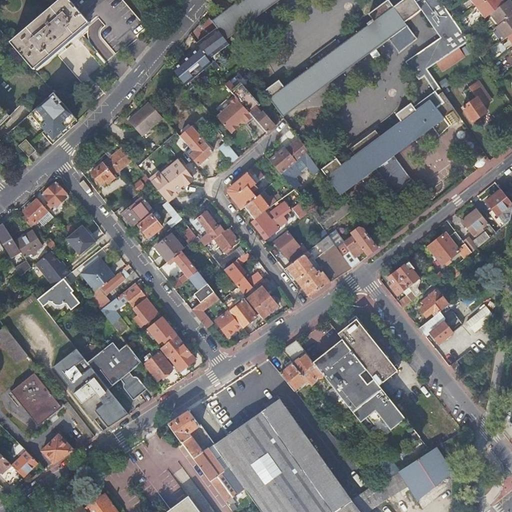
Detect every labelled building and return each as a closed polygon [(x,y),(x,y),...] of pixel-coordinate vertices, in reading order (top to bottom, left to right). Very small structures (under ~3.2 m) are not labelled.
[(59,0),(11,43),(15,48),(17,51),(33,70),(71,39),(88,25),(89,24),(67,0),(59,0)] [(71,0),(84,16),(89,12),(94,19),(105,10),(97,0),(71,0)] [(91,44),(104,62),(113,56),(113,52),(123,44),(123,45),(136,36),(130,28),(126,28),(121,22),(120,0),(112,0),(114,18),(101,19),(105,25),(100,28),(100,35),(90,36),(91,44)] [(239,0),(237,2),(210,21),(216,29),(220,34),(225,41),(252,22),(282,0),(239,0)] [(369,28),(368,29),(347,44),(341,48),(334,38),(320,48),(308,56),(314,64),(293,78),(282,86),(277,79),(261,89),(282,117),(308,98),(339,76),(359,61),(380,46),(388,41),(399,55),(410,47),(417,42),(405,24),(417,15),(407,0),(394,9),(389,1),(382,6),(369,16),(373,21),(367,25),(369,28)] [(407,0),(417,15),(421,12),(440,39),(437,42),(447,56),(457,49),(468,42),(438,0),(407,0)] [(511,3),(509,0),(508,0),(504,4),(501,0),(470,0),(485,19),(490,16),(498,26),(495,29),(504,40),(507,38),(511,44),(511,3)] [(201,51),(207,58),(207,59),(227,44),(225,41),(220,34),(216,29),(206,36),(195,44),(198,47),(201,51)] [(88,38),(84,32),(77,37),(82,43),(88,38)] [(436,63),(447,56),(437,42),(416,56),(426,70),(436,63)] [(467,46),(461,50),(465,56),(472,52),(467,46)] [(207,59),(207,58),(201,51),(198,47),(186,58),(178,64),(172,69),(181,80),(182,81),(185,85),(210,63),(209,62),(207,59)] [(463,57),(457,49),(447,56),(436,63),(442,71),(463,57)] [(336,159),(321,170),(340,196),(366,177),(375,170),(394,195),(411,179),(394,156),(394,155),(432,128),(439,137),(450,127),(460,118),(426,70),(416,56),(405,63),(418,81),(424,77),(434,92),(413,108),(410,104),(397,115),(395,116),(400,122),(381,136),(380,137),(375,131),(350,149),(354,156),(341,166),(336,159)] [(212,60),(209,62),(210,63),(215,70),(218,68),(212,60)] [(234,95),(236,98),(244,108),(246,110),(248,112),(252,117),(267,134),(270,130),(274,127),(263,115),(265,113),(258,105),(257,106),(241,88),(253,79),(250,74),(241,81),(238,76),(226,85),(234,95)] [(445,79),(438,83),(443,89),(449,85),(445,79)] [(477,82),(471,87),(484,105),(487,103),(490,101),(477,82)] [(484,105),(471,87),(462,93),(470,103),(462,109),(472,123),(472,122),(478,118),(482,116),(486,112),(482,106),(484,105)] [(76,120),(53,93),(29,114),(44,131),(42,133),(53,146),(69,131),(74,126),(71,124),(76,120)] [(244,108),(236,98),(230,103),(230,107),(216,118),(231,134),(239,127),(238,125),(242,121),(244,122),(245,124),(249,121),(252,117),(248,112),(246,110),(244,108)] [(142,137),(163,119),(155,109),(151,105),(150,103),(139,112),(129,121),(134,128),(142,137)] [(0,130),(12,119),(10,116),(0,106),(0,130)] [(274,127),(277,125),(274,120),(267,111),(265,113),(263,115),(274,127)] [(198,136),(187,146),(190,149),(186,152),(198,165),(205,159),(213,152),(198,136)] [(36,151),(25,139),(17,146),(28,158),(36,151)] [(269,161),(281,175),(295,162),(307,151),(298,139),(292,145),(285,150),(284,149),(269,161)] [(221,147),(234,162),(238,158),(225,143),(221,147)] [(115,175),(132,161),(122,149),(113,155),(91,173),(100,185),(105,181),(107,184),(112,181),(116,177),(115,175)] [(151,183),(166,202),(176,194),(174,192),(179,188),(186,183),(192,178),(177,159),(168,167),(169,167),(160,174),(150,183),(151,183)] [(267,211),(277,203),(275,201),(272,203),(264,192),(256,198),(249,190),(262,179),(253,169),(241,179),(228,190),(228,193),(241,210),(245,207),(248,212),(254,220),(264,212),(267,211)] [(148,180),(150,183),(160,174),(158,171),(148,180)] [(146,188),(151,183),(150,183),(148,180),(145,176),(132,186),(131,185),(125,190),(132,199),(138,194),(137,193),(145,187),(146,188)] [(459,194),(468,186),(463,181),(455,189),(459,194)] [(68,196),(56,182),(41,195),(49,203),(47,205),(50,209),(52,208),(54,209),(61,203),(68,196)] [(281,200),(267,211),(273,219),(279,227),(294,216),(284,203),(288,200),(291,204),(290,205),(293,208),(292,209),(300,220),(310,212),(293,190),(281,200)] [(511,211),(511,203),(502,190),(487,202),(495,212),(506,226),(510,222),(511,211)] [(142,198),(134,204),(136,206),(144,200),(142,198)] [(22,219),(29,227),(33,223),(34,224),(38,220),(48,212),(37,199),(31,204),(30,203),(27,205),(28,207),(26,209),(23,212),(26,215),(22,219)] [(146,218),(153,213),(144,200),(136,206),(134,204),(122,214),(127,220),(132,227),(145,217),(146,218)] [(179,217),(166,202),(162,206),(172,219),(166,223),(171,229),(182,220),(179,217)] [(346,204),(336,211),(341,219),(352,211),(346,204)] [(489,224),(477,210),(462,222),(468,229),(474,236),(476,238),(485,231),(483,229),(489,224)] [(319,224),(324,231),(341,219),(336,211),(325,219),(319,224)] [(43,226),(53,217),(48,212),(38,220),(43,226)] [(157,212),(152,216),(156,221),(161,218),(157,212)] [(270,230),(275,226),(264,212),(254,220),(251,222),(258,232),(264,241),(271,235),(273,233),(270,230)] [(205,230),(208,234),(200,241),(205,247),(223,232),(218,226),(217,227),(215,225),(213,222),(216,219),(214,216),(210,218),(206,213),(197,220),(192,223),(197,230),(200,229),(202,232),(205,230)] [(443,225),(452,233),(461,223),(453,215),(443,225)] [(152,216),(138,226),(143,232),(148,238),(161,228),(156,221),(152,216)] [(68,228),(67,226),(63,229),(69,236),(74,232),(69,227),(68,228)] [(69,236),(65,239),(79,255),(95,242),(88,235),(81,226),(78,228),(74,232),(69,236)] [(188,228),(183,233),(183,237),(189,245),(196,238),(188,228)] [(237,241),(228,229),(223,232),(205,247),(207,250),(216,243),(219,247),(216,249),(220,255),(224,251),(226,254),(232,249),(230,247),(233,244),(237,241)] [(357,229),(351,234),(353,237),(363,251),(367,257),(373,253),(377,250),(375,246),(362,230),(357,229)] [(15,243),(24,258),(31,254),(33,257),(36,255),(34,252),(42,247),(32,232),(15,243)] [(291,264),(304,254),(288,232),(275,243),(283,253),(291,264)] [(334,245),(352,269),(360,263),(355,256),(359,254),(363,251),(353,237),(343,244),(335,232),(328,236),(334,245)] [(465,259),(472,253),(465,244),(456,233),(449,238),(446,234),(429,248),(435,256),(443,265),(445,264),(448,266),(452,263),(450,260),(460,252),(465,259)] [(472,253),(477,249),(490,238),(487,234),(474,245),(471,240),(465,244),(472,253)] [(181,251),(183,250),(171,235),(156,247),(162,255),(168,262),(168,261),(181,251)] [(49,249),(51,251),(56,248),(49,240),(45,244),(49,249)] [(352,269),(334,245),(317,258),(324,268),(321,270),(323,272),(330,283),(341,276),(352,269)] [(217,253),(212,257),(224,271),(241,257),(245,255),(240,248),(223,261),(217,253)] [(197,272),(181,251),(168,261),(170,264),(175,261),(187,276),(184,278),(184,277),(181,278),(179,280),(180,282),(182,284),(189,279),(197,272)] [(40,261),(35,265),(54,287),(66,278),(71,273),(66,267),(64,268),(58,262),(50,252),(49,253),(40,261)] [(311,255),(308,252),(304,254),(291,264),(286,267),(293,276),(309,297),(319,290),(330,283),(323,272),(320,274),(318,272),(316,273),(306,259),(311,255)] [(241,257),(224,271),(244,295),(252,289),(250,286),(242,276),(246,273),(243,269),(240,265),(244,261),(241,257)] [(99,289),(113,277),(106,268),(99,260),(81,274),(95,291),(99,289)] [(415,270),(410,263),(406,265),(398,272),(399,272),(398,273),(417,298),(422,294),(418,290),(421,282),(413,271),(415,270)] [(130,267),(128,265),(113,277),(99,289),(104,296),(122,282),(123,284),(130,279),(125,272),(127,270),(130,267)] [(214,293),(197,272),(189,279),(194,285),(199,291),(202,289),(203,291),(206,294),(199,299),(202,303),(206,299),(214,293)] [(404,310),(417,298),(398,273),(396,274),(396,273),(389,279),(394,285),(392,286),(391,288),(398,296),(404,292),(407,296),(398,303),(404,310)] [(443,277),(440,273),(435,278),(438,281),(443,277)] [(251,284),(254,288),(261,282),(264,280),(259,274),(249,281),(251,284)] [(71,285),(66,278),(54,287),(38,300),(44,308),(50,303),(53,303),(53,304),(56,306),(60,307),(64,305),(64,304),(67,305),(71,311),(73,310),(80,304),(73,295),(68,288),(71,285)] [(110,303),(100,310),(112,325),(120,319),(113,310),(126,300),(133,308),(145,298),(145,299),(149,296),(147,293),(146,294),(145,295),(143,293),(141,294),(135,286),(133,284),(110,303)] [(137,285),(135,286),(141,294),(143,293),(137,285)] [(262,288),(247,300),(259,315),(263,319),(269,314),(278,307),(270,297),(262,288)] [(95,291),(89,296),(100,310),(110,303),(104,296),(99,289),(95,291)] [(441,312),(449,306),(437,290),(431,295),(431,296),(422,303),(425,307),(421,310),(423,313),(427,318),(432,313),(435,317),(441,312)] [(213,325),(203,312),(219,300),(214,293),(206,299),(202,303),(200,304),(199,305),(191,311),(206,330),(213,325)] [(145,299),(132,309),(137,315),(136,316),(137,318),(134,320),(140,328),(158,314),(152,306),(145,299)] [(229,313),(241,328),(242,329),(250,323),(259,315),(247,300),(247,299),(229,313)] [(188,308),(191,311),(199,305),(196,300),(187,307),(188,308)] [(467,319),(474,329),(495,316),(489,306),(467,319)] [(228,312),(215,322),(228,338),(233,333),(241,328),(229,313),(228,312)] [(445,319),(441,312),(435,317),(419,329),(426,338),(431,334),(434,339),(439,344),(463,325),(457,317),(453,313),(445,319)] [(161,318),(147,329),(159,343),(162,347),(175,337),(176,336),(173,332),(167,325),(161,318)] [(112,325),(120,335),(127,329),(120,319),(112,325)] [(352,325),(338,335),(343,341),(379,386),(397,371),(392,365),(356,321),(352,325)] [(451,364),(478,344),(470,333),(465,337),(462,332),(466,329),(463,326),(437,346),(451,364)] [(27,356),(5,327),(0,330),(0,341),(17,364),(27,356)] [(162,347),(159,350),(167,360),(169,358),(180,372),(194,360),(175,337),(162,347)] [(379,386),(343,341),(328,352),(314,364),(321,373),(390,461),(420,437),(379,386)] [(305,352),(297,342),(285,350),(294,360),(305,352)] [(113,344),(104,351),(139,396),(146,390),(138,379),(137,378),(135,377),(134,377),(132,378),(130,379),(127,375),(141,363),(128,346),(120,352),(113,344)] [(87,364),(77,350),(53,368),(90,416),(95,413),(108,429),(128,415),(108,390),(87,364)] [(104,351),(87,364),(108,390),(123,378),(126,382),(124,384),(123,385),(123,387),(124,389),(133,401),(139,396),(104,351)] [(144,365),(157,381),(172,369),(159,353),(144,365)] [(321,373),(314,364),(308,356),(300,362),(299,361),(296,363),(293,365),(309,384),(311,387),(316,382),(314,380),(321,373)] [(463,356),(451,366),(456,373),(469,364),(463,356)] [(309,384),(293,365),(286,370),(280,375),(295,391),(305,383),(307,386),(309,384)] [(61,409),(34,374),(10,393),(37,427),(61,409)] [(245,490),(258,508),(260,511),(337,511),(353,502),(281,400),(276,403),(274,399),(265,405),(268,409),(231,434),(213,446),(229,468),(245,490)] [(169,425),(231,511),(232,511),(236,509),(233,505),(235,503),(231,499),(245,490),(229,468),(223,472),(207,450),(207,449),(202,452),(196,445),(200,442),(193,431),(199,427),(189,412),(184,415),(169,425)] [(73,451),(74,451),(59,436),(42,452),(54,464),(73,451)] [(223,472),(229,468),(213,446),(207,450),(223,472)] [(452,473),(436,448),(431,451),(353,502),(337,511),(366,511),(385,500),(406,486),(416,501),(452,473)] [(24,478),(38,464),(31,457),(26,452),(14,464),(9,458),(6,461),(11,465),(12,466),(13,467),(20,474),(24,478)] [(6,461),(0,454),(0,472),(1,471),(3,470),(4,471),(11,465),(6,461)] [(217,511),(222,508),(216,500),(220,497),(216,493),(212,496),(210,493),(205,496),(215,511),(217,511)] [(119,511),(106,495),(96,502),(85,510),(86,511),(119,511)] [(170,511),(199,511),(190,498),(176,508),(170,511)]
